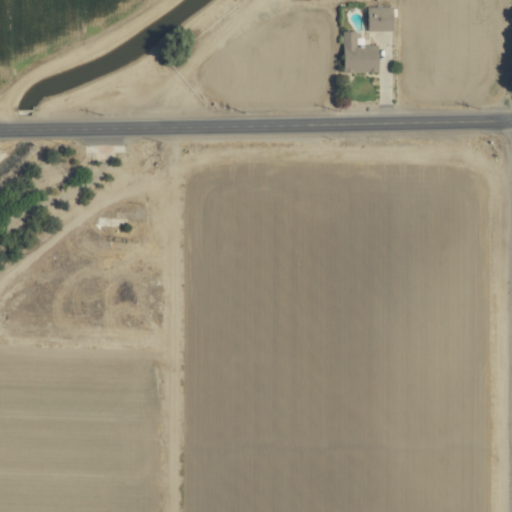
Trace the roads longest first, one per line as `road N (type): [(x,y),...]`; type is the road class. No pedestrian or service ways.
road 1 (tertiary): [(511,120),(0,128)]
road 2 (tertiary): [(511,120),(511,511)]
